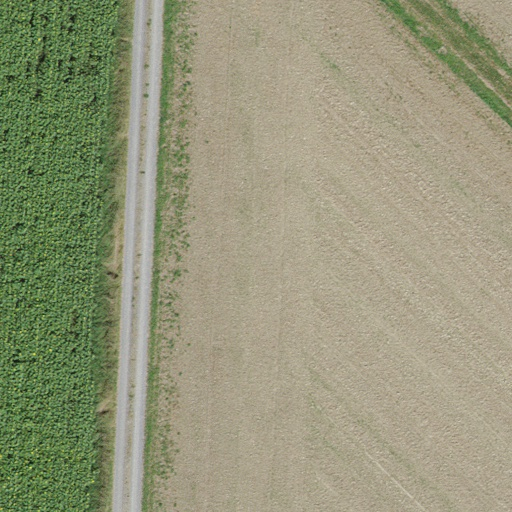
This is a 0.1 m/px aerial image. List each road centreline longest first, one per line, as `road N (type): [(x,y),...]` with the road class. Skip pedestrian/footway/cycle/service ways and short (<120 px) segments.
road 1 (track): [(128,0),(121,511)]
road 2 (track): [(511,99),(409,0)]
